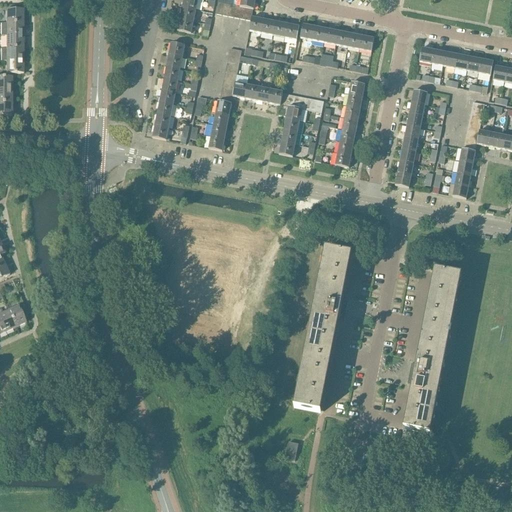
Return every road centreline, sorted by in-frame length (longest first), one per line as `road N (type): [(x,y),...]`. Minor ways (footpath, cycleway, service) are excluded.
road 1 (secondary): [(167,511),(111,344),(93,242),(95,150)]
road 2 (tertiary): [(370,203),(95,150)]
road 3 (residential): [(370,203),(406,27)]
road 4 (secondary): [(95,150),(100,0)]
